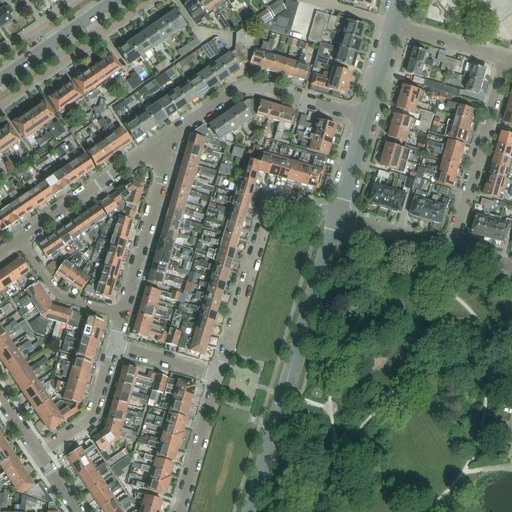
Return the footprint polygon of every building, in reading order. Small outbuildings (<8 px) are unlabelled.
[(186,4),(183,6),(198,27),(206,28),(200,21),(206,17),(203,13),(193,0),(189,0),(185,3),(186,4)] [(196,0),(197,2),(208,16),(213,12),(217,18),(216,19),(224,30),(229,27),(219,13),(210,0),(196,0)] [(210,0),(219,13),(224,10),(222,7),(227,3),(224,0),(210,0)] [(279,0),(268,7),(274,17),(285,9),(279,0)] [(298,3),(296,3),(286,0),(285,0),(284,5),(297,9),(298,3)] [(235,3),(231,6),(236,14),(240,11),(235,3)] [(297,9),(284,5),(287,9),(285,11),(295,14),(297,9)] [(0,10),(0,25),(2,28),(3,27),(2,26),(4,24),(5,25),(10,22),(10,21),(11,20),(9,16),(12,13),(12,11),(9,6),(6,6),(0,10)] [(170,14),(163,19),(173,34),(184,26),(174,11),(172,12),(173,13),(170,15),(170,14)] [(295,14),(285,11),(279,16),(293,20),(295,14)] [(316,12),(314,17),(326,21),(328,15),(316,12)] [(263,25),(272,19),(269,13),(260,20),(263,25)] [(273,19),(273,20),(292,26),(293,20),(279,16),(273,19)] [(330,16),(326,30),(332,32),(336,18),(330,16)] [(314,17),(312,23),(325,27),(326,21),(314,17)] [(173,34),(163,19),(156,24),(156,25),(154,26),(153,26),(152,27),(162,42),(173,34)] [(273,20),(264,26),(265,28),(270,30),(271,26),(271,25),(273,20)] [(292,26),(273,20),(271,25),(290,31),(292,26)] [(345,25),(343,35),(360,40),(364,26),(347,21),(345,25)] [(312,23),(311,29),(323,32),(325,27),(312,23)] [(270,30),(270,31),(289,36),(290,31),(271,25),(271,26),(270,30)] [(235,40),(253,41),(252,34),(253,33),(250,33),(245,26),(236,33),(236,34),(235,40)] [(162,42),(152,27),(150,28),(151,28),(148,30),(147,29),(140,34),(150,49),(162,42)] [(260,28),(253,33),(252,34),(253,41),(258,38),(260,30),(260,28)] [(311,29),(309,34),(321,38),(323,32),(311,29)] [(270,33),(267,44),(260,67),(265,69),(266,70),(271,72),(275,57),(269,55),(275,35),(270,33)] [(150,49),(140,34),(133,39),(134,40),(131,42),(131,41),(129,42),(142,61),(147,58),(144,54),(150,49)] [(307,40),(308,40),(320,44),(320,43),(321,38),(309,34),(307,40)] [(343,35),(339,48),(356,53),(357,47),(358,47),(358,46),(359,47),(361,41),(360,41),(360,40),(343,35)] [(196,38),(183,48),(186,53),(200,44),(196,38)] [(235,40),(234,50),(242,62),(250,61),(254,50),(254,49),(253,41),(235,40)] [(228,76),(239,68),(237,66),(242,62),(234,50),(222,58),(217,50),(218,49),(212,41),(207,44),(215,56),(218,61),(228,76)] [(125,45),(118,50),(128,65),(135,60),(138,64),(142,61),(129,42),(128,43),(128,44),(125,46),(125,45)] [(250,61),(249,64),(251,65),(251,66),(255,67),(256,66),(260,67),(267,44),(262,43),(260,52),(254,50),(250,61)] [(319,48),(314,62),(321,64),(327,66),(329,60),(329,59),(321,56),(323,49),(321,48),(323,44),(320,43),(320,44),(319,45),(319,48)] [(215,56),(207,44),(201,48),(209,60),(215,56)] [(323,44),(321,48),(323,49),(337,53),(336,57),(335,62),(352,67),(352,66),(354,67),(355,61),(354,60),(354,59),(356,53),(339,48),(339,49),(323,44)] [(186,53),(183,48),(177,52),(181,57),(186,53)] [(428,52),(415,49),(411,61),(424,65),(432,67),(434,62),(426,60),(428,52)] [(193,54),(186,58),(189,63),(196,58),(193,54)] [(308,67),(302,65),(305,56),(300,54),(297,63),(293,77),(298,79),(298,80),(302,81),(303,80),(304,81),(308,67)] [(100,84),(105,81),(109,87),(113,85),(109,78),(121,70),(111,55),(110,55),(73,81),(74,81),(88,102),(92,99),(88,93),(90,92),(94,98),(104,91),(100,84)] [(286,60),(275,57),(271,72),(276,73),(278,73),(282,74),(286,60)] [(444,58),(443,63),(441,70),(447,72),(450,60),(445,58),(445,57),(444,58)] [(189,63),(186,58),(179,63),(182,67),(189,63)] [(166,59),(160,63),(163,69),(170,64),(166,59)] [(297,63),(286,60),(282,74),(287,75),(287,77),(291,78),(292,77),(293,77),(297,63)] [(455,66),(457,61),(456,61),(450,60),(447,72),(453,74),(455,67),(455,66)] [(208,68),(218,83),(228,76),(218,61),(208,68)] [(424,65),(411,61),(407,74),(421,77),(421,76),(426,78),(428,74),(422,72),(424,65)] [(163,69),(160,63),(154,67),(158,73),(163,69)] [(464,77),(470,78),(483,82),(486,70),(473,66),(471,73),(465,71),(464,77)] [(351,73),(333,67),(332,72),(332,74),(323,72),(322,76),(347,83),(348,80),(349,80),(351,73)] [(165,73),(168,77),(169,79),(175,75),(171,68),(165,73)] [(197,75),(208,90),(218,83),(208,68),(197,75)] [(135,72),(130,75),(130,76),(131,78),(137,87),(143,83),(135,72)] [(158,77),(154,80),(158,84),(160,88),(170,81),(169,79),(168,77),(165,73),(158,77)] [(187,83),(197,97),(208,90),(197,75),(187,83)] [(347,83),(322,76),(321,80),(329,83),(327,89),(332,91),(340,93),(345,95),(347,87),(346,87),(347,83)] [(131,78),(126,81),(132,90),(137,87),(131,78)] [(483,82),(470,78),(466,91),(479,95),(483,82)] [(430,88),(441,91),(442,85),(425,80),(423,86),(430,88)] [(126,81),(122,84),(128,93),(132,90),(126,81)] [(71,83),(71,82),(48,98),(49,100),(60,115),(64,112),(63,110),(70,105),(71,107),(75,104),(74,102),(78,100),(79,101),(78,102),(80,106),(81,105),(84,110),(88,107),(74,87),(71,83)] [(151,82),(144,87),(148,92),(154,87),(151,82)] [(123,90),(121,86),(119,83),(114,86),(116,89),(119,93),(123,90)] [(175,87),(187,104),(197,97),(187,83),(181,87),(179,84),(175,87)] [(401,91),(400,94),(401,95),(401,97),(419,102),(421,103),(423,96),(424,93),(425,92),(408,87),(408,86),(404,85),(403,90),(401,91)] [(444,86),(442,85),(441,91),(454,95),(459,96),(460,95),(461,91),(444,86)] [(148,92),(144,87),(137,92),(141,97),(148,92)] [(187,104),(175,87),(171,89),(173,92),(166,97),(177,111),(187,104)] [(429,89),(428,93),(433,95),(439,97),(441,91),(430,88),(429,89)] [(439,97),(438,101),(448,104),(448,102),(451,103),(453,98),(454,95),(441,91),(439,97)] [(123,101),(127,106),(134,101),(130,96),(123,101)] [(177,111),(166,97),(156,104),(167,118),(177,111)] [(399,104),(397,109),(401,110),(408,112),(416,114),(418,115),(422,114),(423,111),(420,110),(417,109),(419,102),(401,97),(400,99),(399,99),(398,103),(399,104)] [(241,104),(230,111),(241,127),(252,119),(251,118),(253,117),(253,116),(250,100),(246,100),(241,104)] [(267,118),(271,105),(267,103),(266,102),(263,101),(262,102),(260,101),(260,103),(250,100),(253,116),(256,115),(267,118)] [(34,132),(44,125),(49,132),(53,137),(55,140),(66,132),(58,121),(54,124),(51,121),(50,119),(54,116),(44,101),(13,123),(24,139),(26,137),(31,144),(38,138),(34,132)] [(127,106),(123,101),(112,109),(116,114),(127,106)] [(448,104),(446,108),(456,111),(454,117),(471,122),(472,120),(473,120),(474,116),(473,115),(475,110),(470,109),(451,103),(448,102),(448,104)] [(167,118),(156,104),(146,111),(156,125),(167,118)] [(271,105),(267,118),(279,122),(283,108),(282,108),(281,106),(278,105),(277,106),(271,105)] [(274,138),(281,140),(284,128),(283,128),(285,123),(291,125),(295,111),(293,111),(292,110),(289,109),(288,109),(283,108),(279,122),(274,138)] [(156,125),(146,111),(135,118),(146,133),(156,125)] [(230,111),(220,118),(230,134),(241,127),(230,111)] [(422,114),(421,119),(432,122),(433,117),(434,114),(423,111),(422,114)] [(393,119),(392,123),(393,124),(392,126),(410,132),(412,125),(415,126),(417,121),(417,120),(414,120),(408,118),(399,115),(396,114),(394,119),(393,119)] [(131,121),(125,126),(135,140),(146,133),(135,118),(133,115),(129,119),(131,121)] [(298,125),(298,126),(303,127),(304,127),(305,123),(307,117),(306,117),(301,115),(298,125)] [(448,120),(446,126),(468,132),(470,128),(471,127),(472,123),(471,122),(454,117),(453,122),(448,120)] [(220,118),(209,125),(220,141),(230,134),(220,118)] [(104,140),(114,155),(120,150),(119,149),(122,148),(108,126),(104,121),(103,119),(98,122),(108,137),(104,140)] [(420,122),(419,127),(430,130),(432,122),(421,119),(420,121),(420,122)] [(304,127),(314,130),(332,135),(333,132),(334,133),(336,125),(318,120),(316,126),(305,123),(304,127)] [(111,123),(108,126),(122,148),(124,146),(125,147),(130,143),(130,142),(131,142),(121,128),(117,130),(117,131),(112,123),(111,123)] [(191,134),(215,141),(203,125),(191,133),(191,134)] [(8,126),(0,131),(0,168),(1,168),(5,165),(0,158),(0,154),(7,149),(8,151),(10,154),(14,151),(15,151),(13,148),(12,146),(19,141),(11,130),(8,126)] [(407,143),(410,144),(411,139),(409,138),(410,132),(392,126),(392,127),(391,128),(389,132),(390,133),(389,137),(393,139),(407,143)] [(446,126),(443,137),(460,141),(465,143),(466,142),(467,141),(468,137),(467,136),(468,132),(446,126)] [(79,132),(84,139),(88,136),(87,133),(84,129),(79,132)] [(333,135),(332,135),(314,130),(312,135),(304,132),(303,138),(329,145),(330,143),(331,143),(333,135)] [(90,138),(104,160),(107,158),(107,159),(114,155),(104,140),(100,143),(94,135),(91,131),(87,133),(88,136),(90,138)] [(502,132),(500,139),(501,140),(500,144),(511,147),(511,134),(507,133),(502,132)] [(191,134),(190,134),(189,135),(190,135),(190,137),(189,137),(186,145),(187,145),(203,149),(204,144),(207,145),(208,144),(216,146),(217,142),(215,141),(191,134)] [(93,162),(95,166),(96,165),(97,166),(103,162),(102,161),(104,160),(90,138),(86,141),(91,149),(87,152),(93,162)] [(307,144),(306,149),(327,156),(329,148),(328,148),(329,145),(303,138),(301,142),(307,144)] [(434,143),(433,147),(435,148),(435,147),(463,155),(462,155),(462,153),(463,153),(463,152),(466,145),(461,144),(448,140),(447,146),(443,145),(434,143)] [(277,143),(272,142),(270,150),(269,150),(268,154),(263,152),(263,149),(257,172),(264,174),(265,173),(267,174),(274,152),(277,143)] [(385,148),(383,152),(384,152),(384,153),(384,155),(402,160),(407,162),(411,151),(416,152),(414,157),(421,159),(423,150),(417,149),(406,145),(405,149),(387,143),(386,148),(385,148)] [(511,147),(500,144),(500,147),(497,147),(495,154),(511,158),(511,147)] [(184,152),(184,155),(199,159),(201,154),(204,155),(205,154),(211,156),(212,152),(203,149),(187,145),(187,147),(186,147),(184,152)] [(40,147),(33,152),(37,158),(44,154),(40,147)] [(444,156),(442,161),(460,166),(462,158),(461,158),(462,156),(463,156),(463,155),(435,147),(435,148),(433,153),(444,156)] [(57,148),(53,151),(54,152),(59,160),(63,157),(57,149),(57,148)] [(61,150),(59,148),(58,149),(57,149),(63,157),(66,155),(63,149),(61,150)] [(249,159),(242,182),(254,186),(257,177),(256,177),(257,172),(263,149),(259,148),(255,161),(249,159)] [(274,152),(267,174),(267,175),(274,177),(275,176),(277,177),(285,150),(280,148),(279,153),(276,152),(274,152)] [(289,149),(285,148),(285,150),(277,177),(279,177),(279,178),(286,180),(292,161),(288,160),(288,156),(287,156),(289,149)] [(91,163),(85,154),(80,157),(75,149),(71,152),(76,160),(76,159),(85,173),(88,171),(88,172),(94,168),(94,167),(91,163)] [(294,182),(297,182),(305,154),(301,153),(299,159),(298,159),(297,162),(292,161),(286,180),(294,183),(294,182)] [(299,184),(306,186),(312,167),(307,165),(308,162),(307,162),(309,155),(305,154),(297,182),(299,183),(299,184)] [(319,162),(324,163),(326,158),(326,157),(321,156),(315,154),(313,161),(318,163),(319,162)] [(511,162),(511,158),(495,154),(493,160),(495,162),(494,165),(510,169),(511,162)] [(14,159),(12,160),(15,164),(15,165),(29,156),(28,155),(22,158),(20,155),(18,156),(14,159)] [(48,155),(41,159),(41,160),(44,164),(51,160),(48,155)] [(76,159),(76,160),(72,163),(66,155),(63,157),(77,178),(79,177),(80,178),(86,174),(85,173),(76,159)] [(184,155),(181,164),(182,165),(181,167),(180,166),(180,167),(196,172),(215,177),(216,173),(201,169),(201,167),(197,166),(199,159),(184,155)] [(384,155),(383,156),(382,157),(381,160),(382,161),(380,166),(404,173),(407,162),(402,160),(384,155)] [(60,171),(70,185),(76,181),(75,180),(77,178),(63,157),(59,160),(64,167),(60,171)] [(312,167),(306,186),(317,189),(319,184),(318,183),(324,163),(319,162),(318,163),(317,168),(312,167)] [(459,168),(442,163),(440,168),(432,166),(432,167),(427,165),(426,169),(431,171),(435,172),(456,178),(455,177),(456,175),(457,175),(459,168)] [(221,164),(218,173),(230,176),(232,167),(221,164)] [(491,168),(489,174),(507,179),(510,169),(494,165),(494,167),(491,168)] [(70,185),(60,171),(55,174),(50,166),(47,168),(61,190),(63,188),(63,189),(70,185)] [(196,172),(180,167),(178,174),(179,175),(178,177),(203,184),(214,187),(215,183),(198,178),(198,177),(195,176),(196,172)] [(44,182),(53,196),(60,192),(59,191),(61,190),(47,168),(43,171),(48,179),(44,182)] [(30,179),(34,177),(28,169),(24,171),(30,179)] [(24,171),(21,173),(27,182),(30,179),(24,171)] [(378,175),(378,176),(382,177),(388,179),(390,174),(384,172),(379,171),(378,175)] [(433,176),(438,178),(436,183),(453,188),(455,181),(454,180),(455,178),(456,178),(435,172),(433,176)] [(507,179),(489,174),(487,181),(489,183),(488,185),(504,190),(507,179)] [(217,176),(214,186),(220,187),(223,178),(217,176)] [(371,197),(369,204),(380,208),(386,187),(380,185),(382,177),(378,176),(372,197),(371,197)] [(39,185),(34,177),(30,179),(45,201),(47,199),(47,200),(53,196),(44,182),(39,185)] [(203,184),(178,177),(177,179),(176,179),(174,186),(190,191),(191,186),(194,187),(194,186),(201,189),(203,184)] [(406,177),(403,188),(408,189),(413,190),(413,189),(416,180),(415,180),(408,177),(406,177)] [(416,180),(413,189),(417,190),(417,191),(418,191),(412,211),(410,215),(420,218),(426,200),(428,194),(422,192),(425,182),(422,181),(422,179),(416,177),(415,180),(416,180)] [(237,187),(235,191),(246,195),(251,196),(254,188),(253,188),(253,186),(254,186),(242,182),(229,178),(228,183),(234,184),(234,186),(237,187)] [(27,182),(32,190),(27,193),(25,195),(34,208),(36,206),(37,207),(43,203),(43,202),(45,201),(30,179),(27,182)] [(386,187),(380,208),(387,210),(388,208),(391,209),(396,190),(399,180),(394,179),(391,189),(386,187)] [(15,190),(9,181),(6,184),(11,192),(15,190)] [(117,191),(116,192),(122,200),(123,203),(137,185),(132,181),(122,188),(122,187),(116,190),(117,191)] [(11,192),(6,184),(2,186),(8,195),(11,192)] [(137,185),(123,203),(126,206),(125,209),(125,210),(135,212),(136,206),(137,206),(139,200),(138,200),(142,188),(137,185)] [(483,195),(488,197),(501,200),(504,190),(488,185),(488,188),(485,189),(483,195)] [(173,189),(171,197),(176,198),(187,202),(188,196),(191,197),(192,196),(201,199),(201,201),(207,203),(209,197),(190,191),(174,186),(174,187),(175,187),(174,189),(173,189)] [(440,193),(447,195),(450,196),(451,196),(452,191),(451,190),(447,189),(442,187),(440,193)] [(391,209),(390,211),(398,213),(398,211),(401,212),(402,209),(407,194),(408,189),(403,188),(402,192),(396,190),(391,209)] [(11,192),(26,214),(28,212),(28,213),(34,209),(34,208),(25,195),(20,198),(15,190),(11,192)] [(247,206),(248,206),(251,196),(246,195),(235,191),(233,199),(230,198),(230,199),(218,195),(216,200),(229,203),(248,209),(248,208),(247,208),(247,206)] [(13,202),(8,206),(18,220),(24,216),(24,215),(26,214),(11,192),(8,195),(13,202)] [(111,196),(117,204),(122,200),(116,192),(111,196)] [(437,203),(431,221),(442,225),(446,208),(447,208),(450,196),(447,195),(445,199),(443,198),(442,205),(437,203)] [(99,203),(98,203),(101,208),(108,217),(109,218),(110,220),(114,213),(123,216),(124,215),(119,207),(117,204),(111,196),(109,197),(109,196),(108,197),(108,196),(100,201),(101,202),(99,203)] [(437,203),(439,197),(434,196),(432,202),(426,200),(420,218),(422,219),(422,220),(426,221),(427,220),(431,221),(437,203)] [(168,209),(167,209),(183,214),(193,217),(194,212),(187,211),(188,209),(185,209),(186,203),(187,202),(176,198),(171,197),(171,199),(168,207),(169,207),(169,209),(168,209)] [(482,199),(480,205),(485,207),(490,208),(492,209),(493,202),(487,201),(482,199)] [(122,200),(117,204),(119,207),(124,215),(125,210),(125,209),(126,206),(123,203),(122,200)] [(12,224),(18,220),(8,206),(4,209),(0,203),(0,211),(9,225),(11,224),(12,224)] [(248,209),(229,203),(228,208),(227,207),(227,209),(220,207),(219,210),(219,211),(244,218),(244,216),(245,216),(248,209)] [(105,219),(106,218),(97,205),(96,205),(90,208),(90,209),(89,211),(97,224),(102,231),(104,227),(106,226),(104,223),(103,223),(102,222),(106,220),(105,219)] [(472,229),(471,234),(480,237),(481,235),(483,236),(483,238),(489,218),(490,215),(489,212),(490,208),(485,207),(483,211),(484,213),(485,213),(483,218),(477,216),(478,214),(477,214),(476,216),(474,225),(475,225),(473,230),(472,229)] [(183,214),(167,209),(165,217),(166,217),(166,220),(190,227),(194,228),(201,230),(202,225),(191,222),(185,221),(185,220),(182,219),(183,214)] [(97,224),(89,211),(88,211),(87,210),(81,214),(82,215),(80,217),(95,240),(98,236),(94,230),(95,229),(93,226),(97,224)] [(124,215),(123,216),(133,219),(135,212),(125,210),(124,215)] [(0,229),(1,231),(8,227),(7,226),(9,225),(0,211),(0,229)] [(227,219),(226,223),(242,228),(244,220),(243,220),(244,218),(219,211),(218,213),(218,215),(225,217),(224,218),(227,219)] [(110,220),(107,224),(129,231),(130,228),(131,228),(133,222),(132,221),(132,220),(123,218),(123,216),(114,213),(110,220)] [(489,218),(483,238),(491,240),(492,238),(494,239),(494,241),(500,222),(501,218),(495,216),(494,220),(489,218)] [(95,240),(80,217),(78,218),(77,217),(71,221),(80,235),(84,232),(86,235),(87,234),(92,242),(95,240)] [(190,227),(166,220),(165,222),(164,221),(162,229),(178,233),(179,229),(182,230),(182,228),(188,230),(190,227)] [(242,228),(226,223),(216,220),(215,225),(222,227),(221,228),(224,229),(223,234),(234,237),(239,238),(241,230),(240,230),(241,228),(242,228)] [(500,222),(494,241),(505,244),(510,225),(511,225),(511,221),(507,220),(506,223),(500,222)] [(77,250),(79,252),(83,249),(76,238),(80,235),(71,221),(65,226),(65,227),(63,228),(76,248),(77,250)] [(104,227),(102,231),(100,232),(102,233),(102,234),(106,235),(107,235),(108,229),(111,229),(111,230),(113,231),(112,236),(127,241),(130,233),(129,233),(129,231),(107,224),(106,226),(104,227)] [(60,229),(54,233),(63,247),(67,244),(69,247),(70,246),(72,249),(74,252),(77,250),(76,248),(63,228),(61,230),(60,229)] [(161,231),(159,239),(164,241),(175,244),(176,239),(179,239),(179,238),(186,240),(187,236),(178,233),(162,229),(163,229),(162,232),(161,231)] [(59,249),(63,247),(54,233),(48,237),(48,238),(46,240),(59,259),(63,257),(60,253),(61,252),(59,249)] [(211,239),(210,244),(219,246),(235,251),(235,250),(234,250),(235,248),(236,248),(238,240),(239,238),(234,237),(223,234),(222,236),(221,241),(218,240),(217,241),(211,239)] [(99,238),(97,242),(101,244),(123,250),(124,248),(125,248),(127,241),(112,236),(110,242),(99,238)] [(190,237),(188,245),(194,246),(196,239),(190,237)] [(155,251),(155,252),(171,256),(171,257),(180,260),(182,254),(175,253),(175,252),(173,251),(174,246),(175,244),(164,241),(159,239),(158,241),(156,249),(157,249),(156,251),(155,251)] [(38,246),(46,258),(50,255),(53,258),(56,261),(59,259),(46,240),(44,241),(44,240),(38,244),(38,245),(38,246)] [(123,252),(123,250),(101,244),(100,247),(105,249),(105,250),(107,251),(106,256),(122,260),(124,253),(123,252)] [(235,251),(219,246),(218,251),(215,250),(215,251),(208,249),(207,253),(231,260),(232,258),(233,258),(235,251)] [(90,248),(82,255),(89,259),(91,251),(91,250),(90,248)] [(213,260),(212,265),(229,270),(232,263),(231,262),(231,260),(207,253),(201,251),(196,249),(195,249),(194,254),(213,259),(212,260),(213,260)] [(171,256),(155,252),(153,259),(154,259),(153,262),(177,268),(178,264),(172,263),(172,262),(170,261),(171,257),(171,256)] [(182,254),(180,260),(185,261),(190,263),(190,262),(191,257),(182,254)] [(79,267),(84,258),(81,256),(78,260),(64,279),(67,280),(66,281),(72,285),(72,284),(73,285),(82,272),(78,269),(79,267)] [(95,263),(118,270),(119,267),(122,260),(106,256),(105,260),(102,259),(101,260),(97,259),(95,263)] [(13,263),(11,264),(26,286),(28,289),(36,283),(32,277),(27,280),(24,275),(30,271),(25,264),(24,265),(19,257),(12,262),(13,263)] [(59,269),(56,273),(57,273),(56,274),(62,278),(62,277),(64,279),(78,260),(75,258),(72,262),(71,261),(69,263),(65,260),(59,269)] [(54,261),(46,267),(50,272),(58,267),(54,261)] [(191,263),(190,263),(185,261),(183,269),(189,271),(191,263)] [(177,268),(153,262),(153,264),(152,263),(150,271),(165,276),(167,271),(169,272),(170,271),(176,273),(177,268)] [(211,276),(221,279),(226,281),(229,273),(228,272),(228,270),(229,271),(229,270),(212,265),(202,262),(201,268),(212,271),(211,276)] [(81,291),(90,278),(86,275),(88,273),(87,272),(89,268),(92,270),(93,267),(88,263),(82,272),(73,285),(75,286),(74,287),(80,291),(81,290),(81,291)] [(118,270),(95,263),(94,267),(99,269),(99,270),(102,270),(100,275),(116,280),(118,272),(117,272),(118,270)] [(8,264),(2,268),(12,284),(17,281),(22,289),(26,286),(11,264),(9,265),(8,264)] [(0,283),(9,298),(13,295),(12,294),(7,287),(12,284),(2,268),(0,270),(0,283)] [(147,281),(162,286),(163,281),(167,282),(167,281),(173,283),(173,282),(174,278),(165,276),(150,271),(149,271),(150,272),(150,274),(149,274),(147,281)] [(191,274),(188,284),(194,286),(197,275),(191,273),(191,274)] [(114,287),(116,280),(100,275),(99,280),(96,279),(96,280),(94,285),(112,290),(113,287),(114,287)] [(211,276),(209,283),(206,282),(206,283),(199,281),(198,286),(207,288),(223,293),(223,292),(222,292),(222,290),(223,290),(226,281),(221,279),(211,276)] [(18,307),(42,291),(40,289),(41,288),(37,282),(36,283),(28,289),(23,291),(27,296),(19,302),(15,304),(17,305),(18,307)] [(0,292),(0,293),(5,300),(9,298),(0,283),(0,292)] [(87,285),(84,291),(95,295),(109,299),(109,298),(110,298),(112,292),(111,291),(112,290),(94,285),(94,287),(88,286),(87,285)] [(170,295),(145,287),(145,288),(146,288),(145,290),(144,290),(142,297),(158,301),(160,297),(177,302),(180,293),(171,291),(170,295)] [(223,293),(207,288),(206,293),(203,292),(203,293),(196,292),(195,295),(219,302),(219,300),(220,300),(223,293)] [(43,293),(42,291),(18,307),(20,310),(20,311),(23,308),(31,303),(35,307),(48,298),(44,292),(43,293)] [(187,293),(183,292),(182,294),(180,293),(177,302),(179,302),(184,304),(187,293)] [(219,302),(195,295),(194,299),(200,301),(200,302),(203,303),(201,308),(217,312),(219,305),(218,305),(219,302)] [(158,301),(142,297),(140,303),(141,303),(141,306),(166,314),(167,309),(157,306),(158,301)] [(5,300),(0,303),(1,303),(2,306),(11,300),(9,298),(5,300)] [(51,305),(50,303),(50,302),(48,298),(35,307),(41,316),(36,319),(40,324),(51,305)] [(0,315),(11,308),(8,304),(0,309),(0,315)] [(51,305),(40,324),(40,325),(35,333),(36,334),(43,336),(48,320),(56,323),(60,308),(58,307),(58,306),(52,304),(51,305)] [(192,305),(191,310),(197,311),(197,312),(200,313),(198,318),(209,322),(214,323),(216,315),(215,315),(216,313),(217,313),(217,312),(201,308),(192,305)] [(166,314),(141,306),(140,308),(139,308),(137,315),(153,319),(154,315),(165,318),(166,314)] [(51,338),(56,340),(61,324),(67,326),(68,322),(71,311),(71,310),(63,308),(63,309),(60,308),(56,323),(51,338)] [(87,315),(85,321),(82,320),(83,318),(79,316),(79,314),(71,311),(68,322),(83,327),(100,331),(101,328),(102,329),(104,321),(95,318),(95,317),(87,315)] [(174,313),(172,320),(177,321),(176,322),(179,323),(180,320),(180,319),(181,315),(174,313)] [(153,319),(137,315),(135,321),(136,322),(135,324),(166,333),(167,329),(152,324),(153,319)] [(36,319),(29,324),(35,333),(40,325),(36,319)] [(176,328),(175,327),(176,322),(177,321),(172,320),(165,344),(176,347),(177,342),(180,332),(175,331),(176,328)] [(213,325),(209,323),(197,320),(196,325),(193,325),(193,326),(187,324),(186,329),(194,331),(210,336),(210,335),(209,334),(210,332),(211,333),(213,325)] [(82,330),(80,336),(98,341),(100,333),(99,333),(100,331),(83,327),(68,322),(67,326),(82,330)] [(0,325),(0,336),(13,328),(10,324),(3,329),(0,325)] [(134,326),(131,335),(147,340),(147,339),(149,333),(156,335),(158,336),(157,341),(163,343),(166,333),(135,324),(135,326),(134,326)] [(0,350),(12,343),(8,337),(10,336),(16,332),(13,328),(0,336),(0,350)] [(182,333),(180,338),(206,345),(207,342),(208,343),(210,336),(194,331),(193,336),(182,333)] [(98,341),(80,336),(79,341),(70,338),(65,337),(64,342),(69,343),(94,350),(95,348),(96,348),(98,341)] [(180,338),(178,347),(184,349),(185,344),(191,345),(189,351),(204,355),(207,347),(206,347),(206,345),(180,338)] [(69,343),(64,342),(61,352),(66,353),(68,348),(69,343)] [(75,356),(92,361),(95,353),(94,353),(94,350),(69,343),(68,348),(76,350),(75,356)] [(13,344),(0,352),(0,359),(2,362),(2,361),(4,364),(3,364),(3,365),(4,364),(26,349),(24,345),(16,349),(13,344)] [(26,349),(4,364),(6,366),(5,367),(9,373),(25,363),(22,358),(29,353),(26,349)] [(37,364),(39,367),(43,365),(44,364),(48,361),(45,357),(36,363),(37,364)] [(89,371),(92,363),(74,358),(72,364),(63,361),(59,360),(57,363),(88,373),(89,370),(89,371)] [(25,363),(9,373),(14,381),(15,380),(17,382),(16,383),(17,383),(39,367),(37,364),(36,363),(29,368),(25,363)] [(88,373),(57,363),(56,367),(61,368),(60,370),(70,373),(68,378),(86,384),(88,376),(87,375),(88,373)] [(120,374),(152,383),(154,374),(149,372),(147,377),(137,374),(138,369),(140,370),(140,369),(123,364),(120,372),(121,372),(121,374),(120,374)] [(39,367),(17,383),(19,385),(18,386),(22,392),(38,381),(35,377),(42,372),(39,367)] [(150,387),(152,383),(120,374),(121,374),(120,376),(119,376),(117,383),(134,388),(135,383),(150,387)] [(149,400),(154,401),(157,392),(162,394),(165,382),(167,378),(156,374),(149,400)] [(68,378),(66,384),(57,382),(56,386),(65,389),(82,394),(83,391),(84,391),(86,384),(68,378)] [(166,388),(191,396),(194,386),(188,384),(188,383),(178,380),(178,381),(168,378),(167,383),(166,388)] [(41,386),(38,381),(22,392),(27,399),(28,399),(29,401),(28,402),(29,402),(29,401),(51,386),(50,386),(48,382),(41,386)] [(117,383),(115,390),(116,390),(116,392),(115,391),(115,392),(141,400),(146,401),(148,397),(132,392),(134,388),(117,383)] [(79,404),(80,404),(82,396),(81,396),(82,394),(65,389),(56,386),(52,385),(50,386),(51,386),(54,391),(55,390),(56,391),(64,393),(62,399),(73,402),(79,404)] [(54,391),(51,386),(29,401),(31,404),(30,404),(35,411),(51,400),(48,395),(54,391)] [(191,396),(166,388),(164,393),(172,395),(171,400),(189,406),(192,398),(191,398),(191,396)] [(112,401),(128,406),(130,401),(140,404),(141,400),(115,392),(114,392),(115,392),(115,394),(114,394),(112,401)] [(51,400),(35,411),(39,418),(40,417),(42,420),(41,420),(42,420),(64,404),(65,402),(60,401),(54,405),(51,400)] [(161,403),(160,409),(187,416),(186,415),(186,413),(187,413),(189,406),(171,400),(170,405),(161,403)] [(141,419),(142,415),(127,411),(128,406),(112,401),(110,408),(111,408),(110,410),(109,410),(136,418),(141,419)] [(64,404),(42,420),(49,430),(55,425),(56,426),(63,421),(62,421),(68,416),(71,414),(72,415),(77,412),(76,411),(77,410),(79,404),(73,402),(72,404),(65,402),(64,404)] [(123,424),(124,419),(134,422),(136,418),(109,410),(110,410),(110,412),(109,412),(107,419),(123,424)] [(154,421),(182,429),(183,425),(184,425),(186,418),(180,416),(167,413),(165,419),(156,416),(154,421)] [(107,419),(105,426),(106,426),(105,428),(104,428),(136,438),(137,433),(121,429),(123,424),(107,419)] [(163,429),(161,435),(180,440),(182,432),(181,431),(182,429),(154,421),(153,426),(163,429)] [(136,438),(104,428),(105,428),(104,430),(103,430),(99,433),(108,447),(118,441),(119,437),(134,442),(136,438)] [(122,451),(109,459),(103,450),(108,447),(99,433),(93,437),(94,438),(92,439),(91,438),(91,439),(110,468),(126,457),(122,451)] [(178,448),(180,440),(161,435),(160,440),(150,437),(148,441),(176,450),(177,447),(178,448)] [(89,440),(84,443),(88,448),(93,445),(89,440)] [(157,449),(155,456),(173,461),(176,454),(175,453),(176,450),(148,441),(147,446),(157,449)] [(95,449),(93,445),(88,448),(83,452),(80,447),(75,450),(65,456),(70,463),(71,462),(72,464),(71,465),(95,449)] [(0,465),(14,456),(10,449),(9,449),(7,447),(0,452),(0,465)] [(91,464),(88,459),(98,453),(95,449),(71,465),(72,465),(73,466),(72,467),(77,474),(91,464)] [(171,466),(172,463),(145,455),(143,460),(153,463),(151,468),(169,474),(170,474),(172,466),(171,466)] [(117,479),(118,478),(124,474),(122,471),(129,465),(131,461),(128,456),(126,457),(110,468),(117,479)] [(15,457),(0,468),(4,473),(0,475),(0,481),(21,467),(19,465),(20,464),(15,457)] [(91,464),(77,474),(82,480),(84,481),(83,482),(104,468),(102,464),(95,469),(91,464)] [(148,479),(167,485),(169,477),(168,476),(169,474),(151,468),(141,465),(140,470),(150,473),(148,479)] [(21,467),(0,481),(0,485),(1,487),(9,481),(13,486),(28,476),(23,469),(22,470),(21,467)] [(100,477),(107,472),(104,468),(83,482),(84,482),(85,484),(84,484),(89,491),(103,481),(100,477)] [(21,493),(29,488),(33,485),(31,483),(32,482),(28,476),(13,486),(16,491),(21,493)] [(135,487),(158,494),(163,495),(163,492),(165,493),(167,485),(148,479),(147,485),(136,482),(135,487)] [(95,500),(116,485),(113,481),(106,486),(103,481),(89,491),(93,498),(94,497),(95,499),(94,499),(95,500)] [(39,483),(24,494),(48,503),(52,500),(48,495),(47,495),(39,483)] [(116,485),(95,500),(95,499),(97,501),(96,501),(100,508),(115,499),(111,494),(119,489),(116,485)] [(160,503),(161,500),(135,492),(134,496),(135,498),(142,500),(140,506),(159,511),(161,503),(160,503)] [(35,508),(38,501),(26,497),(26,505),(32,508),(35,508)] [(118,503),(115,499),(100,508),(102,511),(113,511),(128,502),(125,498),(118,503)] [(123,511),(130,506),(128,502),(113,511),(123,511)]
